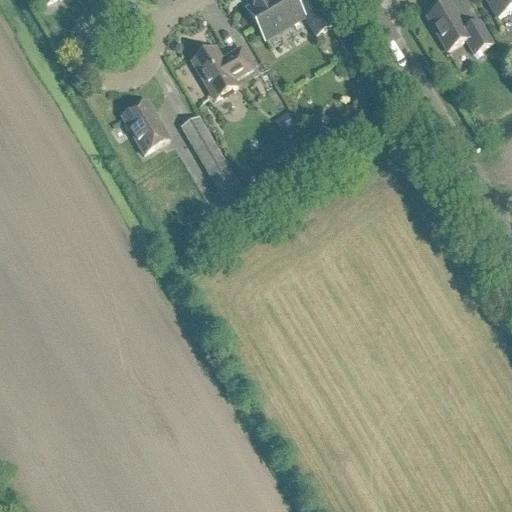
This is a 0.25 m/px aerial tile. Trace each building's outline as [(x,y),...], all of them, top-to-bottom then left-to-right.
[(39,0),(46,10),(63,0),(39,0)] [(254,13),(248,17),(265,45),(302,22),(303,21),(316,41),(331,32),(314,3),(297,13),(289,0),(276,0),(265,7),(256,5),(254,13)] [(511,0),(483,0),(498,23),(511,15),(511,0)] [(473,60),(492,49),(479,27),(465,35),(450,9),(426,23),(446,58),(465,47),(473,60)] [(224,70),(215,55),(191,69),(214,107),(238,93),(234,87),(253,75),(241,55),(228,62),(229,67),(224,70)] [(144,161),(169,146),(148,110),(122,125),(144,161)] [(180,133),(194,157),(213,146),(199,122),(180,133)] [(213,189),(227,213),(246,202),(231,177),(213,189)]
